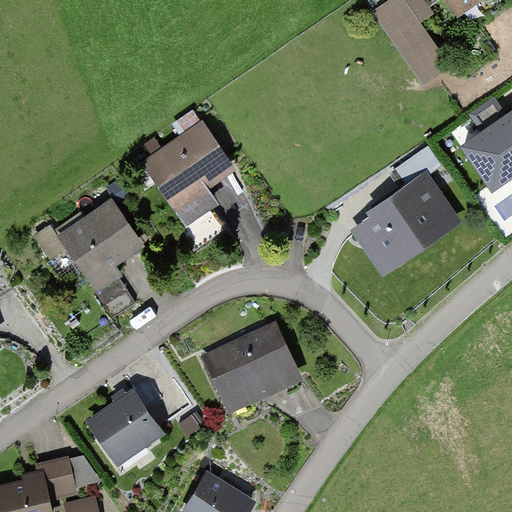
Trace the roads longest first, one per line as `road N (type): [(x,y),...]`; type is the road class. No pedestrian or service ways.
road 1 (residential): [(393,374),(323,298),(289,282),(250,281),(200,304),(0,445)]
road 2 (unclassified): [(300,511),(393,374)]
road 3 (unclassified): [(393,374),(511,266)]
